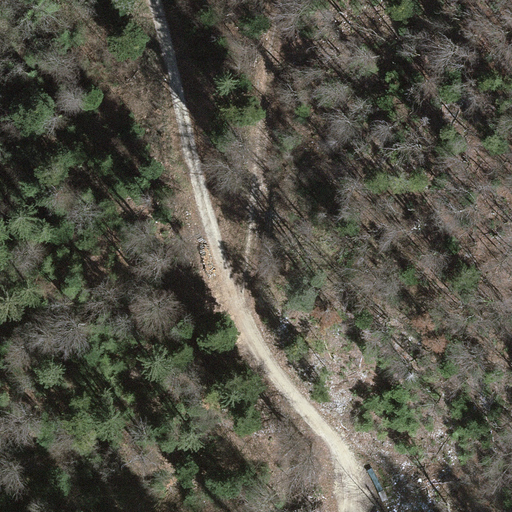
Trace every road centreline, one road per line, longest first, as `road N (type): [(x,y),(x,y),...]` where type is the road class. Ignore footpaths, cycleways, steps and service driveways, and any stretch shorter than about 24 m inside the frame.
road 1 (track): [(350,511),(341,457),(275,369),(225,279),(189,168),(151,0)]
road 2 (track): [(245,318),(284,0)]
